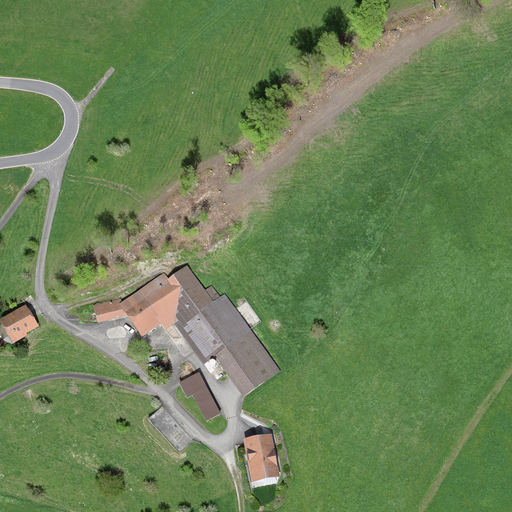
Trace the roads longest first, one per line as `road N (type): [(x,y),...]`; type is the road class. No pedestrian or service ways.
road 1 (track): [(0,227),(46,156),(54,192),(38,264),(43,307),(157,391)]
road 2 (tertiary): [(0,164),(46,156),(72,125),(56,92),(0,82)]
road 3 (track): [(511,358),(418,511)]
road 4 (track): [(157,391),(55,377),(0,395)]
road 5 (track): [(157,391),(230,468),(239,511)]
